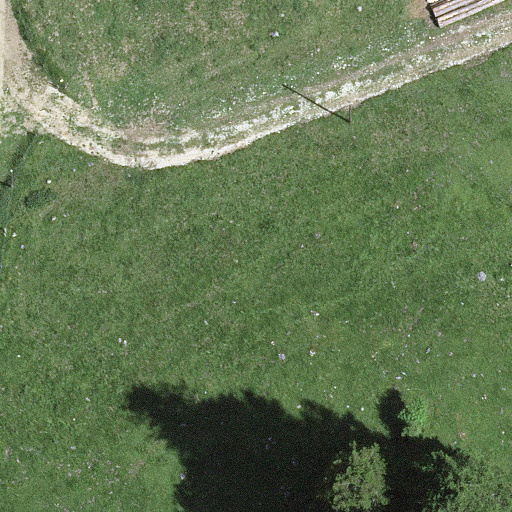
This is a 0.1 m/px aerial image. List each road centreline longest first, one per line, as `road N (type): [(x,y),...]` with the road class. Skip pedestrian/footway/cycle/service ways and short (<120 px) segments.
road 1 (track): [(511,44),(219,137),(3,115)]
road 2 (track): [(511,155),(386,84)]
